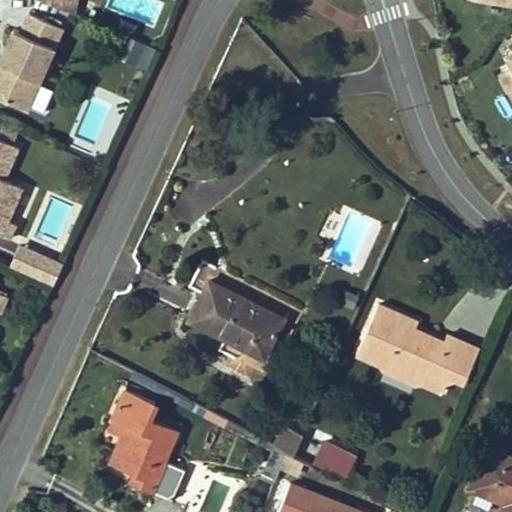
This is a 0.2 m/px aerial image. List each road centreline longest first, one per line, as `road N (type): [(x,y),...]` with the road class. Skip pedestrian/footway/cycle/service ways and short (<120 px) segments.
road 1 (unclassified): [(0,474),(221,0)]
road 2 (residential): [(381,0),(395,61),(435,156),(511,246)]
